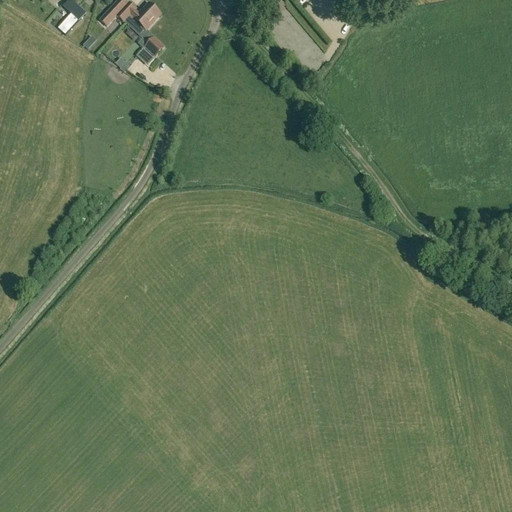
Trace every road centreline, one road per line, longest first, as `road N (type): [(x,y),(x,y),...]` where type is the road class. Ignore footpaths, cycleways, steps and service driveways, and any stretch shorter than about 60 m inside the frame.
road 1 (unclassified): [(0,349),(143,182),(213,28),(213,0)]
road 2 (track): [(511,289),(417,230),(309,99),(218,9)]
